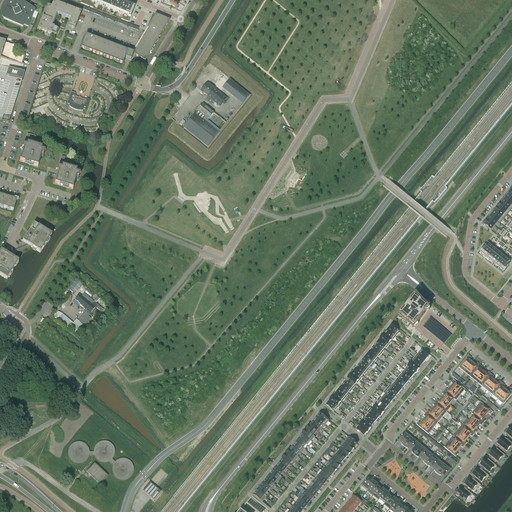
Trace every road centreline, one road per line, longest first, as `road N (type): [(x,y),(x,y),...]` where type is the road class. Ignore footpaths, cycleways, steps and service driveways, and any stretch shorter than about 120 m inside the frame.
road 1 (secondary): [(375,299),(214,495)]
road 2 (secondary): [(511,131),(401,268)]
road 3 (residential): [(498,305),(470,283),(463,260),(472,217),(511,170)]
road 4 (residential): [(465,341),(386,443)]
road 5 (tertiary): [(1,167),(39,46)]
